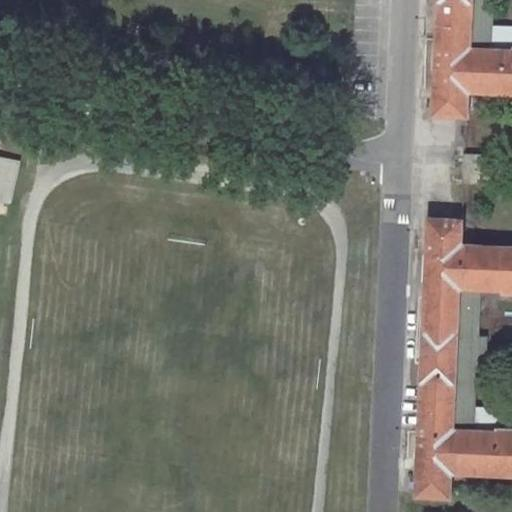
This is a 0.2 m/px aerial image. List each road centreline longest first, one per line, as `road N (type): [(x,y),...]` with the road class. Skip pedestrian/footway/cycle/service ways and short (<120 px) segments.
road 1 (track): [(317,511),(343,252),(329,208),(280,187),(126,163),(62,171),(38,193)]
road 2 (track): [(31,214),(0,511)]
